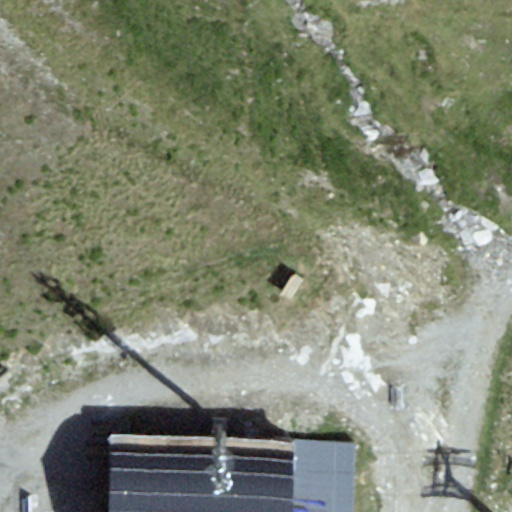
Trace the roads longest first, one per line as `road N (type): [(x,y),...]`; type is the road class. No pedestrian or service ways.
road 1 (track): [(511,277),(406,390),(138,384),(52,449),(25,511)]
road 2 (track): [(406,390),(419,511)]
